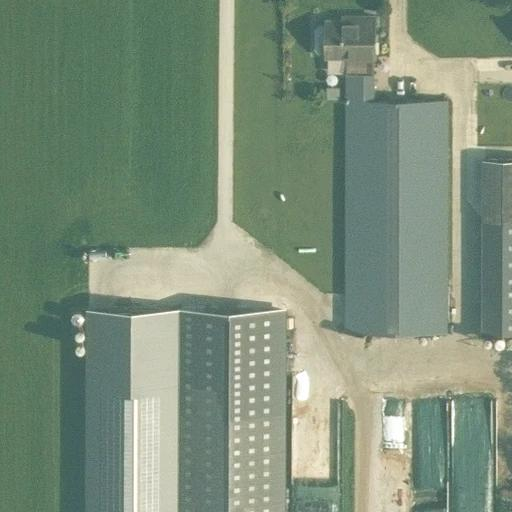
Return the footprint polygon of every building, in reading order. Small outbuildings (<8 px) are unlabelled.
[(325,52),(325,56),(345,56),(345,74),(345,98),(344,332),(448,332),(448,98),(374,98),(375,73),(372,73),(372,56),(374,56),(374,16),(351,16),(351,21),(325,21),(325,23),(318,23),(314,27),(314,47),(318,52),(325,52)] [(511,157),(481,158),(481,332),(511,331),(511,157)] [(87,309),(87,511),(280,511),(281,309),(87,309)] [(446,386),(414,384),(410,447),(481,452),(485,405),(459,403),(459,411),(444,410),(446,386)] [(370,391),(372,511),(401,511),(399,391),(370,391)]
